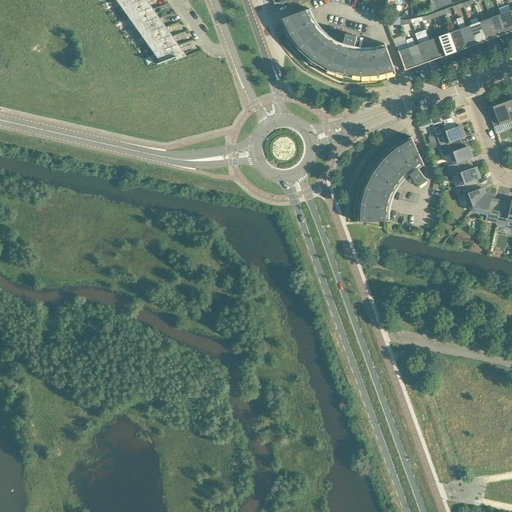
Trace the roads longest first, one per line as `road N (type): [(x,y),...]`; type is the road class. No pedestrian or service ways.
road 1 (tertiary): [(423,511),(299,170)]
road 2 (tertiary): [(285,175),(406,511)]
road 3 (tertiary): [(159,156),(0,121)]
road 4 (tertiary): [(285,119),(244,0)]
road 5 (unclassified): [(465,82),(348,125)]
